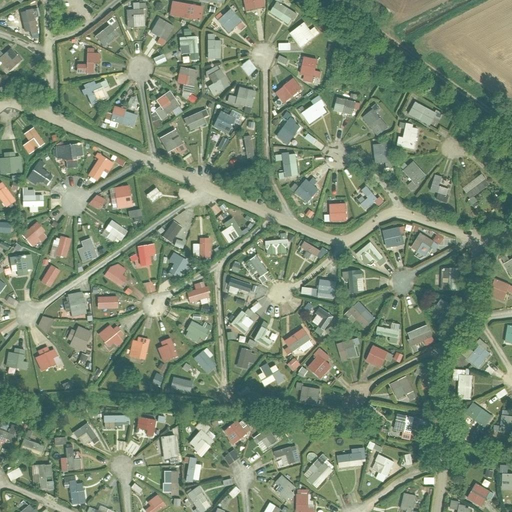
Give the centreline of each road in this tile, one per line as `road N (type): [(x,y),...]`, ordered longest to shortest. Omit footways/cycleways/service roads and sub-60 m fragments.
road 1 (residential): [(480,239),(400,210),(347,242),(146,159)]
road 2 (residential): [(480,239),(466,315),(429,386),(452,438),(436,511)]
road 3 (track): [(511,131),(330,0)]
road 4 (residential): [(146,159),(0,103)]
